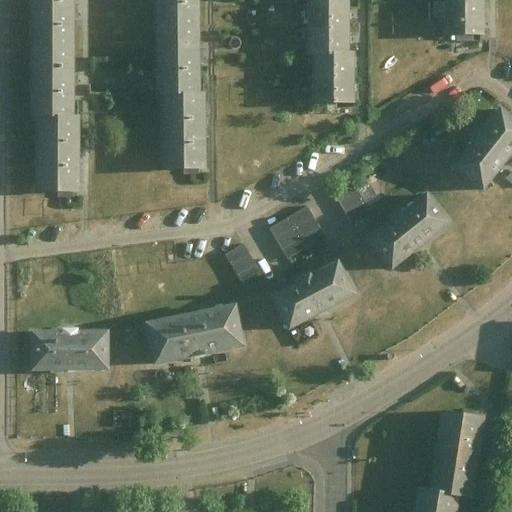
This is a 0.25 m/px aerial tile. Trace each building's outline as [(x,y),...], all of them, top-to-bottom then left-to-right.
[(70,107),(69,0),(24,0),(25,107),(70,107)] [(195,84),(195,0),(153,0),(154,84),(195,84)] [(346,45),(344,0),(305,0),(307,47),(346,45)] [(481,0),(439,0),(439,33),(481,33),(481,0)] [(311,103),(350,103),(350,48),(311,48),(311,103)] [(198,168),(198,89),(153,89),(154,169),(198,168)] [(510,162),(511,159),(511,115),(501,108),(455,167),(486,192),(510,162)] [(29,190),(74,190),(74,111),(29,111),(29,190)] [(334,191),(351,222),(369,212),(352,181),(334,191)] [(423,248),(453,224),(429,195),(369,243),(392,272),(423,248)] [(271,230),(288,257),(325,235),(307,207),(271,230)] [(241,283),(261,272),(247,245),(226,256),(241,283)] [(325,316),(358,299),(340,263),(273,297),(291,333),(325,316)] [(200,356),(246,347),(238,305),(148,323),(156,365),(200,356)] [(71,372),(113,372),(113,332),(35,332),(35,372),(71,372)] [(441,408),(427,486),(461,492),(471,494),(484,415),(441,408)] [(457,511),(461,492),(427,486),(419,484),(413,511),(457,511)]
